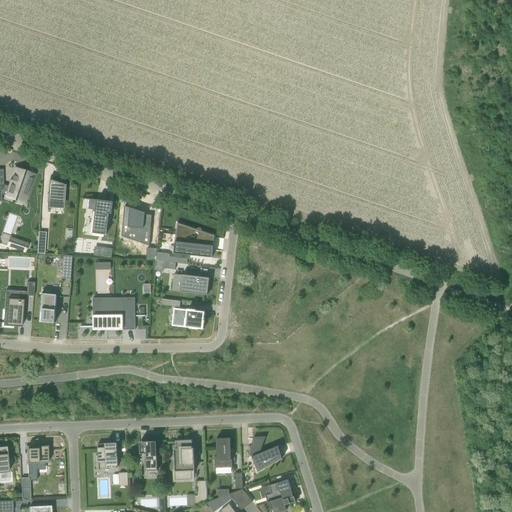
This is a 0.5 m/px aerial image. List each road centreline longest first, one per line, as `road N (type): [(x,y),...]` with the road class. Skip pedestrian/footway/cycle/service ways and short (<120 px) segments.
road 1 (residential): [(235,212),(216,344),(0,345)]
road 2 (residential): [(71,427),(275,417),(292,431),(318,511)]
road 3 (residential): [(235,212),(0,133)]
